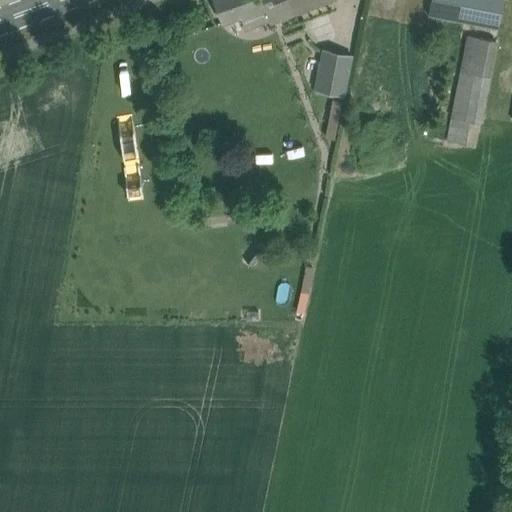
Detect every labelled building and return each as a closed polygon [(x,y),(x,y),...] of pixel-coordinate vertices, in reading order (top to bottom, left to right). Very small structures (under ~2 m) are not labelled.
[(246,29),(270,19),(272,23),(330,0),(215,0),(224,22),(241,15),(246,29)] [(431,0),(429,15),(499,28),(503,0),(431,0)] [(466,33),(460,70),(489,75),(495,39),(466,33)] [(314,89),(316,90),(344,95),(345,95),(353,54),(323,48),(314,89)] [(325,99),(327,125),(341,124),(340,98),(325,99)] [(254,265),(263,255),(253,246),(244,257),(254,265)]
